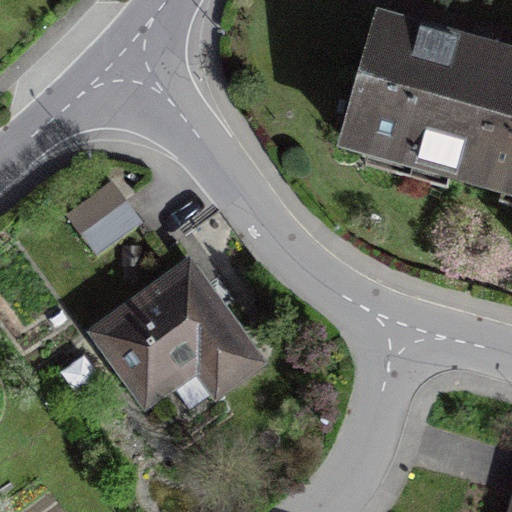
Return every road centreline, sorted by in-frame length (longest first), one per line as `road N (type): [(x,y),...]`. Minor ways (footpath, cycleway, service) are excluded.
road 1 (residential): [(127,48),(291,250),(398,326)]
road 2 (residential): [(329,511),(366,457),(398,326)]
road 3 (residential): [(0,158),(127,48)]
